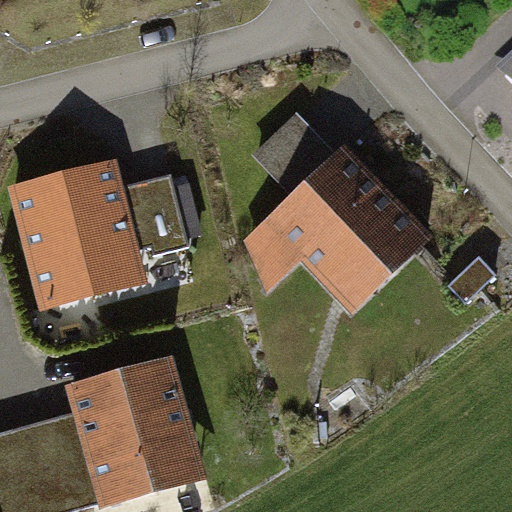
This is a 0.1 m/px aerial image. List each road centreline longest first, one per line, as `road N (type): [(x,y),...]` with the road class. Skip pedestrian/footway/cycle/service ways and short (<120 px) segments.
road 1 (residential): [(0,111),(341,19)]
road 2 (residential): [(511,204),(341,19)]
